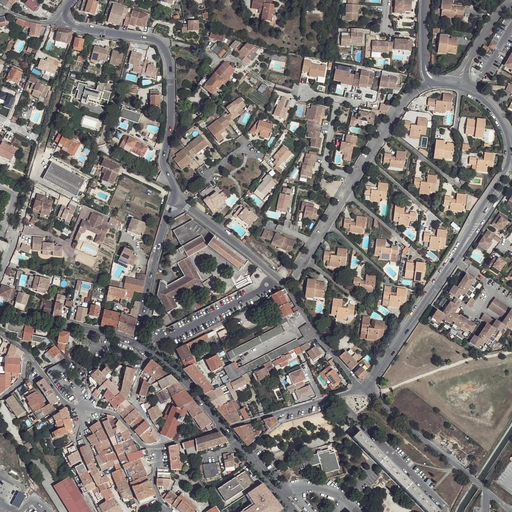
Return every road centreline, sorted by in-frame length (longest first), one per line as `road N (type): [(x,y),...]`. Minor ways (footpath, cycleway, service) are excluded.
road 1 (unclassified): [(183,201),(287,287),(361,389)]
road 2 (unclassified): [(175,192),(162,164),(171,117),(162,45),(56,21)]
road 3 (residential): [(435,81),(393,116),(295,278)]
road 4 (residential): [(0,332),(26,351),(63,401),(115,414),(148,447)]
road 5 (unclassified): [(361,389),(510,511)]
road 6 (unclassified): [(361,389),(459,253)]
road 7 (unclassified): [(135,344),(175,192)]
road 8 (unclassified): [(361,389),(225,428)]
road 9 (unclassified): [(135,344),(0,314)]
